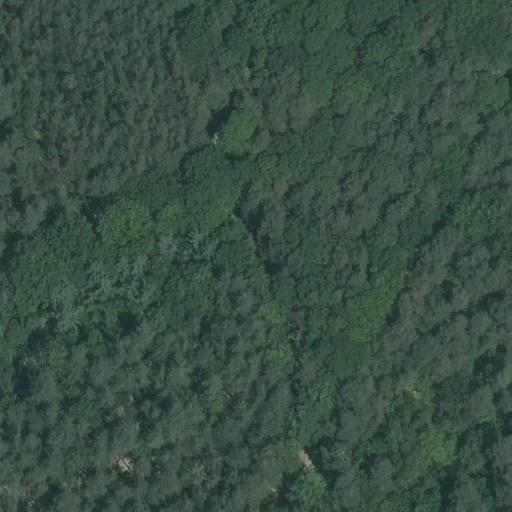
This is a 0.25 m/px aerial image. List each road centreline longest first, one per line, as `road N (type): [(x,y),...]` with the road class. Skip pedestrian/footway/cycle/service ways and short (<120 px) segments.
road 1 (track): [(281,511),(313,465),(511,67)]
road 2 (track): [(313,465),(153,0)]
